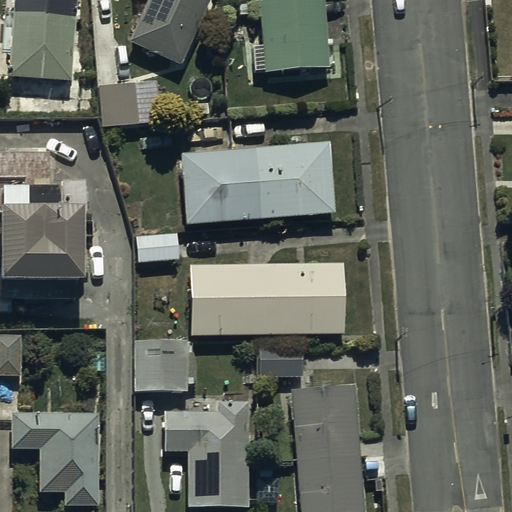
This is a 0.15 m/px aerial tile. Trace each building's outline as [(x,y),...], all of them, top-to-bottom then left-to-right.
[(73,0),(10,0),(6,84),(68,88),(73,0)] [(178,72),(207,7),(206,0),(148,0),(126,49),(178,72)] [(321,0),(255,0),(260,48),(247,50),(250,82),(329,74),(321,0)] [(132,89),(95,93),(100,135),(136,132),(132,89)] [(326,150),(177,161),(182,234),(331,222),(326,150)] [(45,160),(0,160),(0,318),(10,318),(10,308),(75,307),(75,300),(78,300),(77,222),(81,222),(81,189),(45,189),(45,160)] [(174,241),(131,242),(132,268),(175,267),(174,241)] [(339,272),(185,273),(186,344),(340,341),(339,272)] [(17,340),(0,340),(0,380),(17,380),(17,340)] [(191,350),(131,352),(132,399),(184,397),(184,391),(195,391),(194,358),(191,358),(191,350)] [(299,350),(255,351),(256,389),(265,389),(265,385),(300,385),(299,350)] [(362,511),(353,391),(286,396),(295,511),(362,511)] [(186,419),(160,419),(161,461),(183,460),(183,511),(245,511),(244,409),(221,410),(221,403),(186,403),(186,419)] [(93,511),(95,422),(8,421),(7,456),(36,457),(35,499),(61,499),(60,511),(93,511)]
